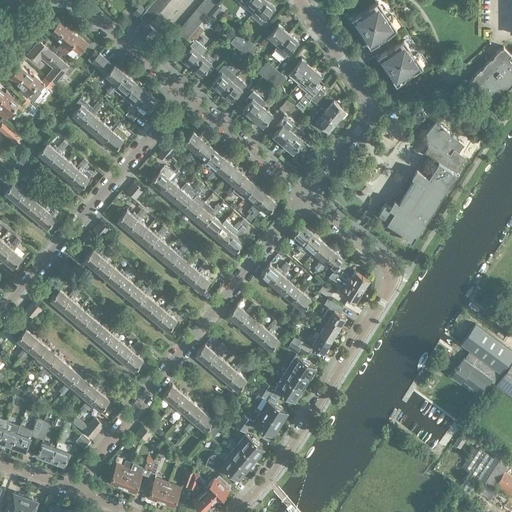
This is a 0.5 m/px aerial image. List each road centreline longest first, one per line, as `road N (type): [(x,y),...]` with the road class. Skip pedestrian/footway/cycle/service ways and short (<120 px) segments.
road 1 (residential): [(234,511),(290,448),(394,284),(388,265),(305,196)]
road 2 (residential): [(71,488),(305,196)]
road 3 (residential): [(0,324),(188,97)]
road 4 (residential): [(305,196),(365,120),(367,103),(299,0)]
road 5 (residential): [(305,196),(188,97)]
road 6 (residential): [(188,97),(73,0)]
